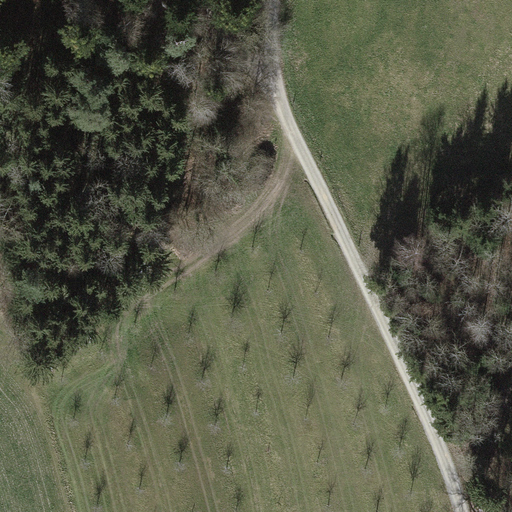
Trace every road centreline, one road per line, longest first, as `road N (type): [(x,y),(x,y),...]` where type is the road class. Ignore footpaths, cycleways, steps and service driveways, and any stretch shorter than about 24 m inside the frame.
road 1 (track): [(282,99),(442,445),(462,511)]
road 2 (track): [(207,0),(282,99)]
